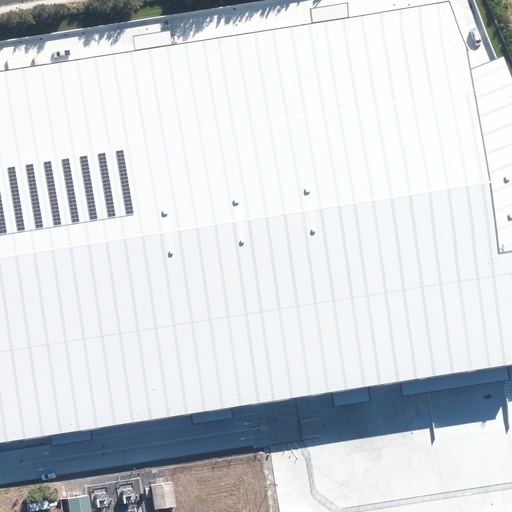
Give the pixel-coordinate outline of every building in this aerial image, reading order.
[(275,119),(259,122),(262,139),(305,132),(294,64),(267,69),(275,119)] [(262,67),(250,69),(255,97),(266,95),(262,67)] [(338,335),(340,334),(322,210),(110,242),(96,151),(39,160),(33,119),(0,123),(0,278),(4,303),(52,296),(46,257),(75,252),(88,338),(0,352),(10,416),(101,402),(106,433),(262,409),(257,379),(303,372),(305,380),(344,374),(338,335)] [(194,160),(136,170),(142,204),(200,194),(194,160)] [(406,395),(453,388),(448,360),(442,361),(441,355),(448,354),(444,327),(397,334),(406,395)] [(408,439),(407,428),(328,437),(337,511),(402,511),(399,482),(420,480),(415,438),(408,439)] [(172,482),(151,485),(154,509),(175,506),(172,482)] [(89,511),(87,496),(67,499),(68,511),(89,511)]
